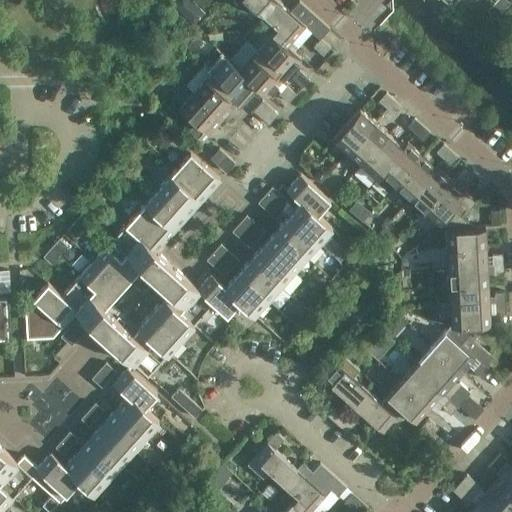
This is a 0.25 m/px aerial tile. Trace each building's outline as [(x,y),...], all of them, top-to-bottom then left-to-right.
[(262,14),(274,0),(233,0),(241,7),(236,11),(252,25),(262,14)] [(298,0),(289,10),(277,0),(274,0),(262,14),(276,26),(271,33),(286,46),(287,46),(305,26),(319,38),(313,46),(323,55),(330,47),(320,38),(329,27),(298,0)] [(495,0),(487,10),(494,17),(495,17),(509,2),(507,0),(495,0)] [(286,46),(271,33),(258,47),(273,60),(267,68),(281,81),(301,59),(287,46),(286,46)] [(258,47),(243,63),(240,67),(239,68),(254,82),(254,83),(268,96),(281,81),(267,68),(273,60),(258,47)] [(225,55),(212,70),(227,83),(220,90),(235,104),(254,83),(254,82),(239,68),(240,67),(225,55)] [(291,78),(301,87),(309,78),(299,69),(291,78)] [(227,83),(212,70),(193,91),(222,118),(235,104),(220,90),(227,83)] [(278,93),(288,102),(295,94),(285,84),(278,93)] [(222,118),(193,91),(179,106),(193,119),(187,126),(203,140),(222,118)] [(386,108),(394,99),(385,92),(378,100),(386,108)] [(260,117),(270,107),(261,99),(252,110),(260,117)] [(394,115),(401,106),(394,99),(386,108),(394,115)] [(268,124),(278,114),(270,107),(260,117),(268,124)] [(359,108),(333,138),(348,151),(374,121),(359,108)] [(415,133),(422,125),(414,117),(406,126),(415,133)] [(374,121),(348,151),(362,164),(388,134),(374,121)] [(423,140),(430,132),(422,125),(415,133),(423,140)] [(388,134),(362,164),(376,177),(381,171),(403,147),(402,146),(388,134)] [(389,191),(395,184),(422,154),(407,140),(402,146),(403,147),(381,171),(376,177),(375,178),(389,191)] [(443,159),(451,150),(442,143),(435,151),(443,159)] [(219,147),(210,157),(218,165),(227,155),(219,147)] [(451,166),(458,157),(451,150),(443,159),(451,166)] [(190,152),(171,173),(200,200),(220,178),(190,152)] [(422,154),(395,184),(410,197),(436,167),(422,154)] [(227,155),(218,165),(225,172),(234,161),(227,155)] [(436,167),(410,197),(424,209),(451,179),(436,167)] [(171,173),(157,188),(187,215),(200,200),(171,173)] [(300,173),(286,189),(300,201),(301,201),(317,215),(317,214),(330,200),(300,173)] [(451,179),(424,209),(445,228),(459,213),(452,207),(459,200),(469,209),(475,201),(451,179)] [(289,202),(276,190),(271,186),(257,202),(275,218),(289,202)] [(157,188),(144,203),(174,230),(187,215),(157,188)] [(459,213),(445,228),(446,247),(486,245),(485,225),(473,225),(463,216),(469,209),(459,200),(452,207),(459,213)] [(300,201),(288,215),(318,242),(332,227),(317,214),(317,215),(301,201),(300,201)] [(156,250),(174,230),(144,203),(126,223),(156,250)] [(83,210),(67,229),(75,236),(91,218),(83,210)] [(231,230),(237,235),(250,246),(264,230),(246,215),(231,230)] [(288,215),(275,230),(305,256),(318,242),(288,215)] [(126,223),(98,255),(79,276),(109,302),(156,250),(126,223)] [(275,230),(263,244),(292,271),(305,256),(275,230)] [(58,238),(42,256),(50,263),(67,245),(58,238)] [(280,285),(250,258),(243,265),(237,260),(238,259),(220,243),(214,250),(268,298),(280,285)] [(263,244),(250,258),(280,285),(292,271),(263,244)] [(486,245),(446,247),(447,266),(487,264),(486,245)] [(268,298),(214,250),(206,259),(212,265),(229,281),(225,286),(241,300),(239,301),(253,314),(268,298)] [(503,263),(502,252),(491,253),(492,264),(503,263)] [(166,259),(151,275),(159,282),(173,266),(166,259)] [(503,263),(492,264),(492,273),(504,273),(503,263)] [(487,264),(447,266),(448,285),(488,283),(487,264)] [(409,269),(401,270),(401,286),(410,286),(409,269)] [(197,288),(213,302),(212,303),(227,316),(239,301),(241,300),(225,286),(211,273),(197,288)] [(183,275),(167,293),(118,348),(147,375),(212,303),(213,302),(197,288),(183,275)] [(76,310),(87,320),(90,323),(109,302),(79,276),(62,295),(47,282),(34,297),(25,297),(26,337),(53,336),(76,310)] [(488,283),(448,285),(449,305),(489,303),(488,283)] [(494,292),(495,302),(505,302),(504,291),(494,292)] [(0,338),(8,338),(6,298),(0,298),(0,338)] [(489,303),(449,305),(450,324),(466,338),(479,323),(490,323),(490,313),(505,312),(505,302),(495,302),(489,303)] [(403,319),(397,314),(385,327),(391,333),(396,328),(395,327),(403,319)] [(115,316),(100,332),(107,339),(122,323),(115,316)] [(84,329),(82,326),(74,319),(60,335),(70,344),(84,329)] [(450,324),(431,345),(461,372),(475,357),(460,344),(466,338),(450,324)] [(461,372),(431,345),(418,359),(433,373),(427,380),(442,393),(461,372)] [(324,378),(353,404),(367,389),(353,376),(359,369),(344,355),(324,378)] [(418,359),(401,379),(399,381),(429,407),(442,393),(427,380),(433,373),(418,359)] [(115,370),(109,365),(105,361),(91,377),(102,386),(115,370)] [(482,378),(489,370),(479,361),(472,369),(482,378)] [(127,367),(113,382),(127,395),(128,394),(143,408),(144,407),(157,393),(127,367)] [(429,407),(399,381),(386,395),(402,409),(401,410),(415,422),(429,407)] [(458,405),(470,391),(459,382),(448,396),(458,405)] [(194,417),(197,414),(201,408),(178,387),(170,395),(194,417)] [(381,401),(367,389),(353,404),(382,430),(401,410),(402,409),(386,395),(381,401)] [(127,395),(116,408),(146,434),(144,407),(143,408),(128,394),(127,395)] [(458,405),(448,396),(439,405),(449,414),(458,405)] [(95,402),(81,418),(89,425),(103,409),(95,402)] [(325,414),(346,432),(353,423),(333,405),(325,414)] [(116,408),(102,423),(132,450),(146,434),(116,408)] [(420,426),(431,435),(438,427),(428,417),(420,426)] [(102,423),(90,437),(119,464),(132,450),(102,423)] [(69,430),(55,446),(63,453),(77,438),(72,433),(69,430)] [(269,470),(283,483),(296,468),(275,449),(284,439),(276,431),(247,463),(263,477),(269,470)] [(90,437),(77,451),(107,478),(119,464),(90,437)] [(0,510),(31,476),(31,475),(16,462),(0,446),(0,510)] [(64,465),(64,466),(79,480),(93,493),(107,478),(77,451),(64,465)] [(23,454),(16,462),(31,475),(31,476),(60,501),(79,480),(64,466),(64,465),(50,452),(37,467),(23,454)] [(302,461),(296,468),(283,483),(297,495),(291,501),(302,511),(309,511),(330,489),(337,495),(346,486),(319,462),(312,470),(302,461)] [(511,477),(504,471),(491,485),(511,503),(511,477)] [(452,489),(464,500),(468,503),(482,487),(466,473),(452,489)] [(511,511),(511,503),(491,485),(478,500),(492,511),(511,511)] [(52,509),(58,502),(48,493),(41,499),(52,509)] [(492,511),(478,500),(467,511),(492,511)] [(302,511),(291,501),(281,511),(302,511)]
